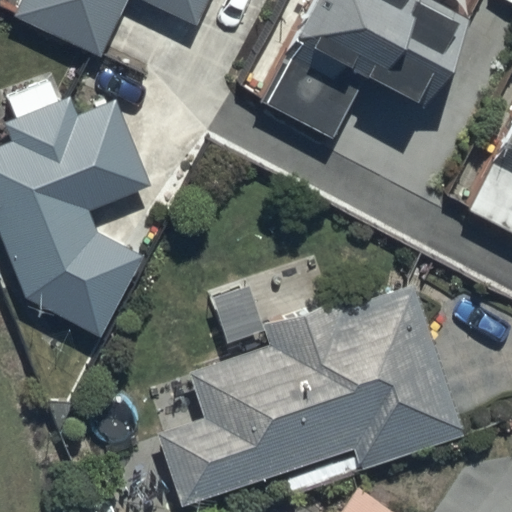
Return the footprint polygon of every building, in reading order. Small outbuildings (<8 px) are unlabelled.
[(7,0),(5,5),(94,50),(119,0),(149,0),(190,20),(199,0),(7,0)] [(304,0),(255,95),(327,133),(360,70),(419,101),(461,21),(420,0),(304,0)] [(0,124),(6,139),(0,141),(0,244),(19,296),(87,335),(136,251),(92,226),(84,207),(147,178),(109,97),(77,112),(66,87),(51,94),(42,73),(0,91),(0,101),(7,117),(0,119),(0,124)] [(511,109),(461,204),(511,230),(511,109)] [(413,275),(323,304),(320,297),(256,318),(263,341),(190,365),(205,411),(153,428),(177,501),(347,445),(352,462),(462,427),(413,275)] [(395,511),(358,486),(340,511),(330,511),(317,503),(310,511),(395,511)]
